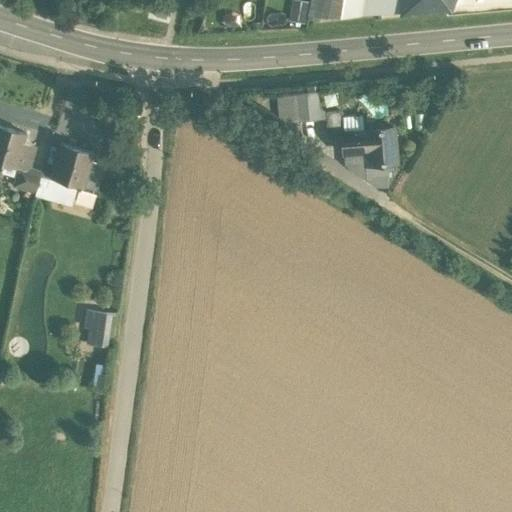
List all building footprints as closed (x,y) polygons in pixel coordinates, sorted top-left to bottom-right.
[(310,0),(307,19),(446,7),(449,7),(451,0),(310,0)] [(511,0),(451,0),(449,7),(446,7),(447,13),(511,7),(511,0)] [(167,4),(158,2),(156,10),(165,13),(167,4)] [(316,92),(296,93),(296,95),(298,118),(318,116),(316,92)] [(296,95),(276,96),(278,116),(282,122),(299,133),(298,118),(296,95)] [(341,111),(325,112),(327,137),(341,135),(341,132),(343,132),(341,111)] [(26,134),(0,126),(0,162),(19,168),(24,170),(29,171),(29,169),(32,159),(20,156),(26,134)] [(343,132),(341,132),(341,135),(343,153),(363,151),(364,165),(365,165),(391,162),(396,162),(393,127),(365,129),(365,130),(343,132)] [(93,153),(60,143),(51,175),(50,178),(56,179),(75,185),(95,191),(99,179),(86,175),(93,153)] [(391,162),(365,165),(366,177),(380,183),(386,183),(388,168),(392,168),(391,162)] [(29,171),(24,170),(23,174),(18,173),(14,185),(35,191),(40,172),(29,169),(29,171)] [(51,175),(40,172),(35,191),(51,196),(56,179),(50,178),(51,175)] [(75,185),(56,179),(51,196),(71,202),(74,188),(75,188),(75,185)] [(117,317),(87,313),(85,325),(93,327),(91,342),(110,346),(117,317)]
